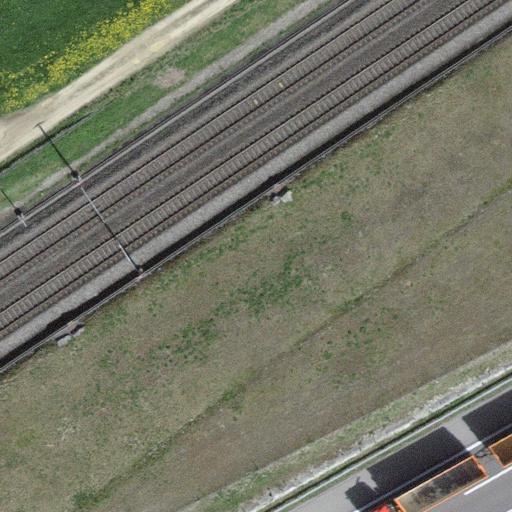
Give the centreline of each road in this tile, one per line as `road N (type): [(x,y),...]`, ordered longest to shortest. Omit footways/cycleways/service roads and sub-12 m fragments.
road 1 (track): [(511,323),(139,511)]
road 2 (track): [(0,148),(217,0)]
